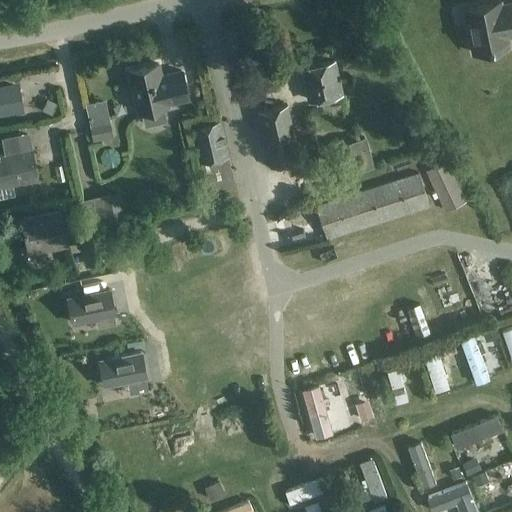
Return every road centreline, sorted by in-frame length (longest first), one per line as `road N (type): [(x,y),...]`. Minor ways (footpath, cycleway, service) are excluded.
road 1 (track): [(81,248),(86,266),(124,260),(141,337),(283,284),(274,311),(277,383),(294,440)]
road 2 (track): [(294,440),(326,450),(377,444),(503,395),(511,413)]
road 3 (unclassified): [(0,40),(198,0)]
